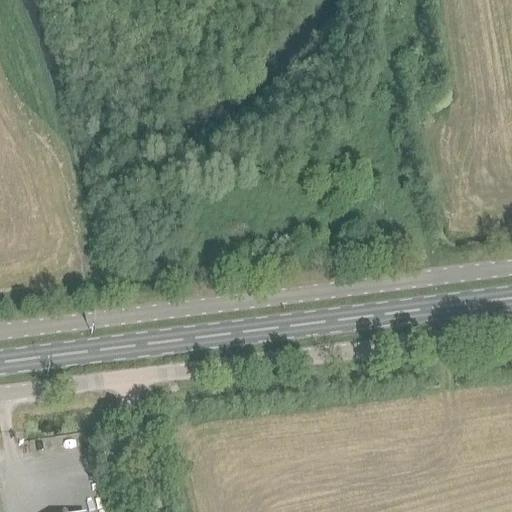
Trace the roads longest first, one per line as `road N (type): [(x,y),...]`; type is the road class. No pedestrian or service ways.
road 1 (unclassified): [(0,333),(511,265)]
road 2 (primary): [(0,364),(511,301)]
road 3 (unclassified): [(128,377),(511,330)]
road 4 (unclassified): [(160,511),(128,377)]
road 5 (unclassified): [(0,393),(128,377)]
